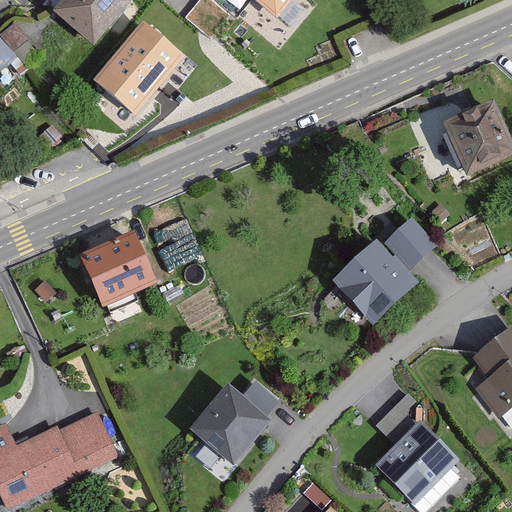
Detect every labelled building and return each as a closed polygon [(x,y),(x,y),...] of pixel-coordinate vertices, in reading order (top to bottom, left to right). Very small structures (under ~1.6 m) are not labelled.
[(72,0),(58,18),(101,52),(143,0),(72,0)] [(289,0),(257,0),(276,16),(289,0)] [(184,56),(143,21),(94,80),(135,114),(184,56)] [(0,40),(0,87),(23,62),(0,40)] [(449,128),(471,182),(511,166),(511,125),(504,106),(449,128)] [(391,245),(417,273),(442,250),(417,221),(391,245)] [(86,258),(110,312),(163,289),(139,235),(86,258)] [(380,250),(338,288),(377,333),(420,295),(380,250)] [(480,392),(500,421),(511,412),(511,340),(480,363),(494,383),(480,392)] [(236,386),(194,435),(233,468),(275,419),(236,386)] [(396,440),(424,414),(407,396),(379,422),(396,440)] [(0,429),(0,485),(10,508),(119,460),(99,413),(22,447),(12,424),(0,429)] [(380,466),(417,502),(457,460),(420,425),(380,466)]
